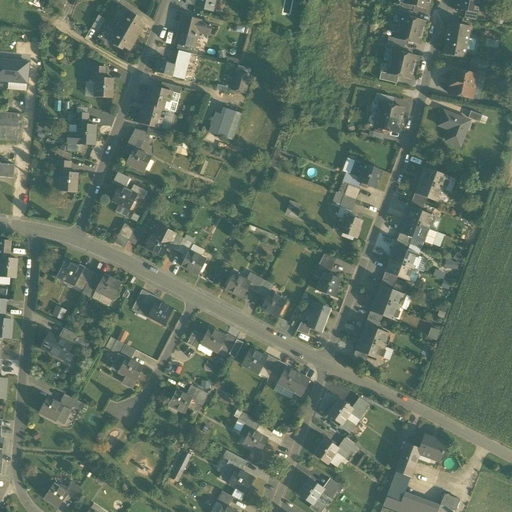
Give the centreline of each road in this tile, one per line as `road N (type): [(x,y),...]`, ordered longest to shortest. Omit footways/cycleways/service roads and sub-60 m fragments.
road 1 (residential): [(32,511),(17,477),(17,449),(33,229)]
road 2 (residential): [(419,98),(327,363)]
road 3 (residential): [(74,239),(166,0)]
road 4 (residential): [(327,363),(511,457)]
road 5 (residential): [(327,363),(274,511)]
road 6 (residential): [(193,296),(327,363)]
road 7 (residential): [(193,296),(136,418)]
road 8 (residential): [(74,239),(193,296)]
